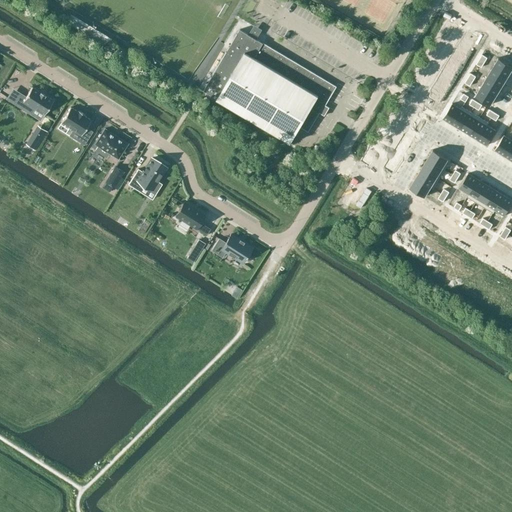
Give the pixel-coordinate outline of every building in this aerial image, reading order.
[(74,11),(70,20),(108,40),(113,31),(74,11)] [(240,29),(203,91),(223,102),(291,142),(300,127),(309,132),(320,113),(325,116),(330,108),(326,105),(337,87),(240,29)] [(511,65),(499,57),(493,67),(508,76),(511,68),(511,65)] [(493,67),(487,76),(502,85),(508,76),(493,67)] [(487,76),(481,86),(496,95),(502,85),(487,76)] [(481,86),(475,95),(490,104),(496,95),(481,86)] [(44,114),(53,100),(44,95),(45,94),(41,92),(40,92),(32,87),(26,96),(20,92),(14,101),(31,112),(34,107),(44,114)] [(464,93),(461,98),(465,101),(469,96),(464,93)] [(452,103),(443,118),(452,123),(461,108),(452,103)] [(461,108),(452,123),(460,129),(471,111),(462,106),(461,108)] [(92,131),(86,127),(90,120),(83,115),(84,114),(78,110),(77,111),(70,107),(61,121),(81,134),(77,140),(84,145),(92,131)] [(471,111),(460,129),(469,134),(480,117),(471,111)] [(480,117),(469,134),(478,140),(487,125),(489,122),(480,117)] [(487,125),(478,140),(487,145),(496,130),(487,125)] [(127,143),(104,128),(95,144),(98,146),(95,150),(106,157),(109,153),(118,158),(127,143)] [(36,131),(27,145),(35,150),(44,136),(36,131)] [(511,139),(504,135),(495,150),(503,155),(511,140),(511,139)] [(511,140),(503,155),(511,160),(511,140)] [(433,149),(427,159),(445,169),(451,160),(433,149)] [(143,171),(138,168),(128,184),(138,190),(142,183),(156,192),(162,183),(157,181),(166,167),(152,158),(143,171)] [(427,159),(421,168),(439,179),(445,169),(427,159)] [(115,166),(105,181),(117,189),(123,179),(120,177),(124,172),(115,166)] [(421,168),(415,178),(430,187),(433,188),(439,179),(421,168)] [(468,173),(459,188),(468,194),(467,196),(478,179),(468,173)] [(415,178),(410,187),(425,196),(430,187),(415,178)] [(478,179),(467,196),(476,202),(486,184),(478,179)] [(486,184),(476,202),(484,207),(495,189),(486,184)] [(495,189),(484,207),(493,212),(504,195),(495,189)] [(511,199),(504,195),(493,212),(495,210),(504,215),(511,202),(511,199)] [(200,222),(205,215),(184,202),(175,215),(206,235),(210,229),(200,222)] [(457,202),(454,207),(459,210),(462,205),(457,202)] [(386,227),(379,237),(388,242),(393,235),(399,239),(410,222),(400,215),(391,230),(386,227)] [(410,222),(399,239),(406,243),(401,251),(410,256),(416,246),(411,242),(420,228),(410,222)] [(225,242),(219,238),(211,250),(222,257),(225,252),(234,257),(235,255),(243,260),(252,247),(244,242),(244,241),(243,241),(243,242),(239,240),(240,239),(239,239),(231,234),(225,242)] [(422,249),(415,259),(424,264),(428,257),(435,261),(446,244),(435,237),(427,252),(422,249)] [(195,243),(189,253),(196,257),(202,248),(195,243)] [(446,244),(435,261),(442,265),(437,272),(446,278),(452,267),(447,264),(456,250),(446,244)] [(457,271),(451,281),(460,286),(464,279),(471,283),(481,266),(471,259),(462,274),(457,271)] [(481,266),(471,283),(478,287),(473,294),(482,300),(488,289),(483,286),(492,272),(481,266)] [(493,293),(487,303),(495,308),(500,301),(507,305),(511,296),(511,284),(507,281),(498,296),(493,293)]
